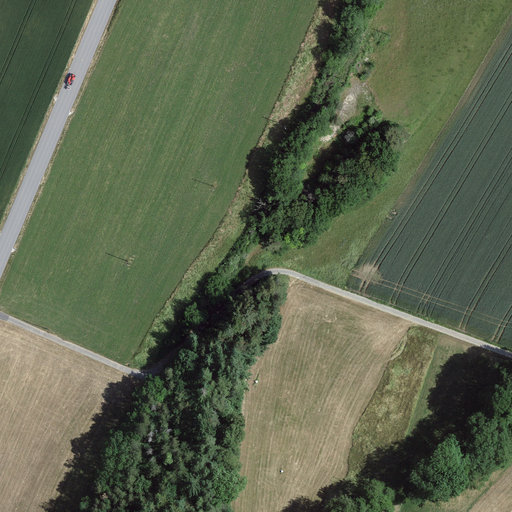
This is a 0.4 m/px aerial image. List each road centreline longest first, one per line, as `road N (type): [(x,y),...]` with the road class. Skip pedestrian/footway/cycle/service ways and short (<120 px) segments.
road 1 (track): [(0,314),(135,374),(157,371),(246,283),(281,272),(511,356)]
road 2 (tertiary): [(0,254),(107,0)]
